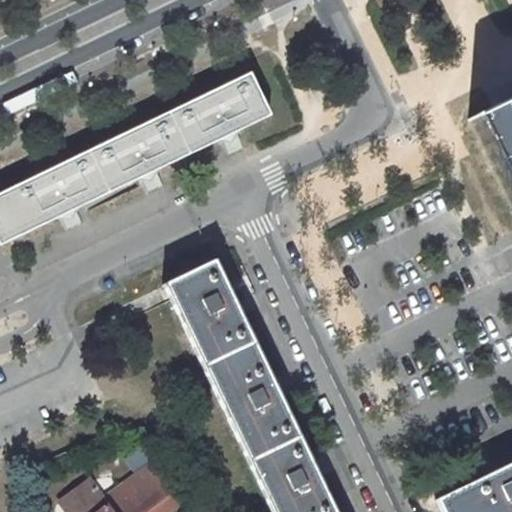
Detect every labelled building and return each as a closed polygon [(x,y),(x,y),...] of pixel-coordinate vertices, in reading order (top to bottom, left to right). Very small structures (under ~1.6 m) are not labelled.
[(0,240),(2,245),(271,114),(250,72),(0,192),(0,240)] [(511,99),(472,118),(511,204),(511,99)] [(335,511),(214,260),(167,282),(277,511),(335,511)] [(174,511),(186,503),(157,460),(102,502),(88,483),(61,503),(67,511),(174,511)] [(511,511),(511,461),(440,496),(447,511),(511,511)]
